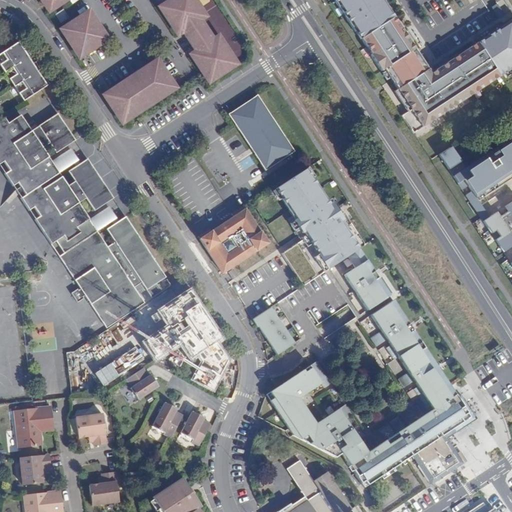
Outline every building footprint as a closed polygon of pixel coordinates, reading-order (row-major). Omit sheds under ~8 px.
[(37,0),(49,17),(53,14),(61,8),(73,0),(37,0)] [(191,0),(171,0),(158,9),(176,37),(182,33),(198,56),(192,60),(209,87),(236,69),(219,42),(213,45),(199,22),(203,19),(191,0)] [(335,0),(356,31),(360,29),(365,36),(362,38),(372,54),(371,54),(382,71),(385,68),(399,89),(396,91),(405,106),(409,103),(413,109),(403,115),(414,132),(474,93),(472,90),(479,86),(481,89),(511,68),(511,19),(458,55),(461,58),(448,67),(446,63),(435,70),(440,77),(436,80),(394,16),(391,19),(385,9),(388,7),(383,0),(335,0)] [(498,4),(492,8),(499,18),(505,15),(498,4)] [(69,20),(62,10),(54,15),(60,25),(69,20)] [(88,12),(57,33),(78,64),(109,43),(88,12)] [(19,51),(15,44),(0,54),(0,65),(23,100),(49,83),(44,75),(41,77),(38,79),(34,73),(37,70),(39,68),(35,61),(32,64),(29,66),(24,58),(27,56),(31,54),(26,47),(22,49),(19,51)] [(99,100),(119,129),(177,90),(157,61),(99,100)] [(228,114),(235,126),(264,170),(293,151),(257,95),(228,114)] [(4,118),(0,120),(0,167),(12,185),(16,183),(25,196),(20,199),(50,244),(55,241),(63,253),(58,256),(80,290),(77,291),(76,289),(70,293),(76,302),(82,299),(80,296),(83,294),(105,328),(143,302),(134,287),(140,282),(150,298),(160,291),(155,283),(165,277),(125,217),(118,222),(112,225),(106,229),(114,241),(107,246),(96,230),(88,219),(78,203),(85,198),(93,211),(112,198),(98,177),(86,159),(79,163),(74,167),(67,171),(73,181),(66,185),(58,173),(50,161),(42,149),(49,144),(55,153),(74,140),(56,113),(29,131),(20,115),(7,123),(4,118)] [(511,137),(465,169),(451,147),(439,154),(462,190),(467,188),(470,193),(466,196),(479,215),(484,211),(478,202),(511,179),(511,137)] [(70,149),(50,161),(58,173),(72,163),(77,160),(70,149)] [(311,179),(305,170),(276,188),(282,197),(281,198),(295,221),(294,222),(299,229),(295,231),(299,238),(305,233),(308,237),(282,254),(303,286),(347,257),(359,249),(365,245),(343,212),(338,216),(335,212),(338,210),(333,203),(330,205),(312,178),(311,179)] [(496,241),(503,252),(511,246),(511,236),(510,234),(511,232),(511,203),(505,209),(508,213),(500,218),(498,214),(485,223),(492,234),(496,231),(499,237),(496,241)] [(110,222),(115,218),(108,206),(88,219),(96,230),(110,222)] [(244,211),(199,241),(222,275),(267,245),(244,211)] [(389,295),(359,249),(347,257),(354,268),(343,275),(366,310),(389,295)] [(237,277),(232,270),(228,273),(233,280),(237,277)] [(476,419),(473,414),(460,394),(456,396),(393,300),(369,316),(376,326),(366,332),(371,340),(381,333),(385,339),(381,342),(389,354),(393,351),(403,366),(393,373),(398,380),(408,374),(412,379),(407,382),(427,412),(404,426),(397,416),(388,421),(396,433),(367,451),(345,418),(351,414),(344,403),(315,423),(299,397),(320,383),(323,387),(330,383),(316,360),(269,391),(273,397),(269,400),(293,436),(334,457),(341,454),(364,488),(412,456),(431,485),(464,463),(447,438),(476,419)] [(270,307),(252,319),(256,327),(258,327),(276,354),(293,342),(270,307)] [(198,308),(150,337),(167,365),(215,336),(198,308)] [(310,310),(307,312),(315,325),(318,323),(310,310)] [(142,368),(125,380),(130,386),(128,387),(136,399),(157,385),(149,373),(147,375),(142,368)] [(273,397),(269,391),(266,393),(265,394),(269,400),(273,397)] [(170,439),(183,415),(175,412),(176,410),(163,403),(151,425),(165,432),(163,435),(170,439)] [(42,445),(41,432),(40,420),(51,418),(50,407),(12,411),(17,448),(42,445)] [(197,447),(209,424),(204,421),(205,419),(192,412),(180,434),(191,440),(190,444),(197,447)] [(77,438),(87,437),(90,437),(91,443),(92,446),(105,444),(102,413),(74,417),(77,438)] [(41,432),(53,431),(51,418),(40,420),(41,432)] [(48,455),(18,458),(21,485),(43,482),(41,472),(41,469),(47,468),(50,468),(48,455)] [(276,511),(353,511),(326,472),(313,481),(299,460),(286,469),(299,488),(297,489),(303,497),(291,505),(290,503),(276,511)] [(99,473),(100,477),(101,483),(97,483),(87,484),(91,506),(118,502),(113,471),(99,473)] [(201,511),(205,510),(186,479),(156,498),(161,508),(159,509),(160,511),(201,511)] [(61,502),(60,491),(22,496),(23,511),(49,511),(48,503),(61,502)] [(62,511),(62,509),(61,502),(48,503),(49,511),(62,511)]
